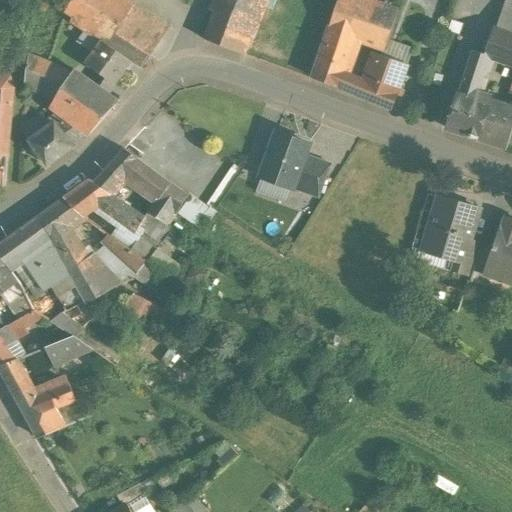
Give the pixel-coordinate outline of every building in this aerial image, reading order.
[(49,3),(41,0),(37,0),(35,5),(45,10),(49,3)] [(134,4),(127,0),(71,0),(66,10),(73,15),(72,20),(87,30),(101,41),(102,40),(107,43),(134,4)] [(265,0),(213,0),(209,9),(215,12),(205,38),(244,55),(265,0)] [(337,0),(329,26),(355,35),(353,39),(376,47),(384,50),(397,13),(398,11),(388,8),(365,0),(337,0)] [(416,3),(406,0),(390,0),(388,8),(398,11),(397,13),(411,17),(416,3)] [(134,4),(107,43),(132,61),(131,62),(141,69),(170,28),(134,4)] [(397,13),(384,50),(376,47),(373,56),(395,63),(411,17),(397,13)] [(355,35),(329,26),(323,45),(348,53),(353,39),(355,35)] [(511,32),(493,26),(484,50),(483,55),(487,56),(511,64),(511,32)] [(87,30),(79,41),(93,51),(101,41),(87,30)] [(107,43),(102,40),(101,41),(93,51),(86,63),(116,84),(131,62),(132,61),(107,43)] [(348,53),(323,45),(311,78),(339,87),(353,93),(359,77),(343,72),(349,54),(348,53)] [(479,52),(472,50),(462,79),(479,84),(487,56),(483,55),(484,50),(480,48),(479,52)] [(395,63),(373,56),(364,79),(359,77),(353,93),(392,109),(406,67),(395,63)] [(119,101),(75,69),(52,107),(52,108),(53,108),(64,117),(88,135),(119,101)] [(0,79),(0,147),(8,148),(16,76),(1,74),(0,79)] [(479,84),(462,79),(446,129),(448,129),(449,128),(463,133),(463,134),(476,139),(489,99),(490,95),(477,91),(479,84)] [(511,106),(489,99),(476,139),(506,148),(511,127),(511,106)] [(44,104),(37,108),(42,116),(53,108),(52,108),(52,107),(49,104),(46,106),(44,104)] [(88,135),(64,117),(56,123),(73,147),(88,135)] [(56,123),(30,140),(47,165),(73,147),(56,123)] [(309,144),(276,132),(275,136),(270,138),(268,144),(270,149),(260,177),(293,189),(305,155),(309,144)] [(0,186),(4,187),(8,148),(0,147),(0,186)] [(123,149),(110,166),(94,183),(108,193),(125,174),(141,185),(159,197),(168,182),(138,161),(139,160),(123,149)] [(330,164),(305,155),(293,189),(318,198),(330,164)] [(90,180),(64,199),(84,216),(97,205),(114,217),(124,204),(108,193),(94,183),(90,180)] [(198,202),(168,182),(159,197),(157,200),(186,220),(186,218),(197,229),(209,212),(198,202)] [(479,209),(440,197),(426,245),(441,249),(439,257),(455,262),(463,264),(470,240),(479,209)] [(64,199),(36,219),(52,244),(57,254),(67,270),(91,256),(68,228),(84,216),(64,199)] [(150,210),(144,217),(139,214),(124,204),(114,217),(128,227),(137,228),(141,224),(163,240),(163,239),(172,228),(167,225),(168,224),(150,210)] [(144,207),(139,214),(144,217),(150,210),(144,207)] [(511,220),(504,218),(495,248),(494,247),(493,249),(500,252),(492,277),(511,283),(511,220)] [(36,219),(0,244),(0,256),(11,270),(38,250),(40,253),(52,244),(36,219)] [(118,241),(95,225),(90,231),(107,247),(118,241)] [(179,232),(172,228),(163,239),(163,240),(148,261),(155,266),(175,280),(177,282),(201,248),(179,232)] [(470,240),(463,264),(455,262),(452,270),(470,277),(472,270),(482,243),(470,240)] [(136,253),(118,241),(107,247),(91,256),(67,270),(76,285),(99,273),(109,290),(139,274),(155,266),(148,261),(136,253)] [(482,243),(472,270),(492,277),(500,252),(493,249),(494,247),(482,243)] [(57,254),(41,264),(46,273),(40,277),(43,284),(67,270),(57,254)] [(11,270),(0,256),(0,294),(19,282),(11,270)] [(175,280),(155,266),(139,274),(167,293),(175,280)] [(43,284),(26,294),(35,311),(49,321),(72,337),(75,336),(81,327),(73,320),(64,313),(86,302),(76,285),(67,270),(43,284)] [(99,273),(76,285),(86,302),(109,290),(99,273)] [(6,307),(15,322),(35,311),(26,294),(6,307)] [(177,318),(129,294),(119,314),(167,338),(177,318)] [(86,302),(64,313),(73,320),(90,310),(86,302)] [(35,311),(15,322),(28,335),(49,321),(35,311)] [(5,328),(0,330),(0,336),(5,334),(9,331),(6,327),(5,328)] [(5,334),(0,336),(0,364),(14,359),(3,346),(10,342),(5,334)] [(72,337),(46,346),(54,361),(56,364),(90,347),(75,336),(72,337)] [(23,374),(14,359),(0,364),(0,367),(10,386),(27,379),(23,374)] [(69,381),(35,395),(27,379),(10,386),(37,436),(59,428),(66,425),(58,410),(76,399),(69,381)] [(76,399),(58,410),(66,425),(75,422),(89,417),(82,397),(76,399)] [(226,441),(214,452),(224,464),(237,453),(226,441)] [(140,484),(117,496),(123,507),(126,505),(127,506),(146,496),(140,484)]
